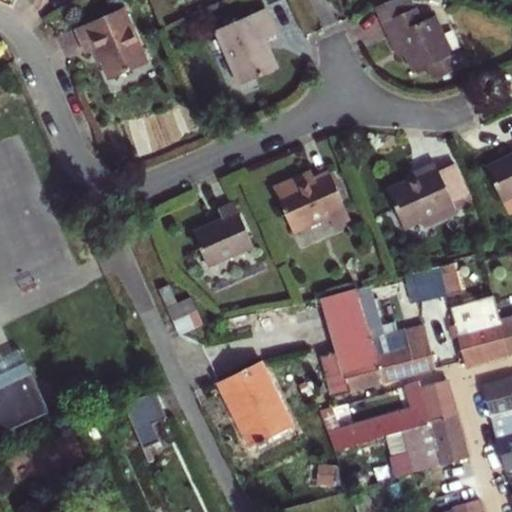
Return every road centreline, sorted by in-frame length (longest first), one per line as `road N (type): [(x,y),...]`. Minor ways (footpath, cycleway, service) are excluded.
road 1 (residential): [(99,206),(339,104)]
road 2 (residential): [(99,206),(34,59),(0,19)]
road 3 (residential): [(496,511),(462,380),(511,368)]
road 4 (residential): [(339,104),(424,116),(466,109)]
